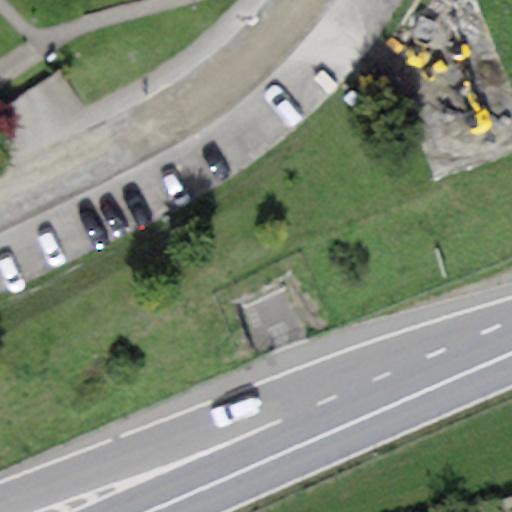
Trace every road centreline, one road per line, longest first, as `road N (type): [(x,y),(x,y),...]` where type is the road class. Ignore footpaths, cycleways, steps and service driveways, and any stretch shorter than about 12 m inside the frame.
road 1 (primary): [(511,350),(265,405),(0,508)]
road 2 (primary): [(511,357),(145,511)]
road 3 (residential): [(0,200),(177,110),(298,0)]
